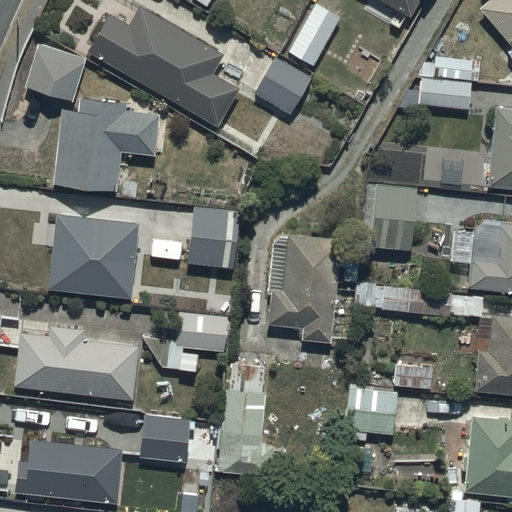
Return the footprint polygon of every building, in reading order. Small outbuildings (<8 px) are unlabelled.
[(341,13),(319,0),(314,0),(287,47),(313,62),(341,13)] [(369,0),(364,10),(387,24),(390,19),(399,24),(407,9),(411,12),(418,0),(369,0)] [(511,0),(481,0),(479,2),(511,41),(511,42),(507,47),(511,53),(511,0)] [(223,49),(139,1),(129,20),(109,8),(87,46),(219,121),(239,85),(211,69),(223,49)] [(86,54),(38,39),(24,81),(72,96),(86,54)] [(277,51),(254,88),(291,110),(314,73),(277,51)] [(435,52),(434,72),(479,75),(481,56),(435,52)] [(472,77),(433,75),(422,74),(420,101),(470,105),(472,77)] [(61,102),(53,178),(119,185),(123,148),(156,151),(160,109),(125,105),(126,96),(80,91),(79,104),(61,102)] [(511,103),(495,102),(488,182),(511,183),(511,103)] [(417,183),(376,180),(371,241),(412,244),(417,183)] [(242,214),(195,209),(191,245),(190,263),(236,268),(242,214)] [(469,257),(467,282),(511,286),(511,216),(484,214),(473,226),(454,225),(452,256),(469,257)] [(132,299),(140,223),(55,215),(48,291),(132,299)] [(267,289),(271,290),(269,320),(303,322),(303,334),(332,336),(340,235),(287,231),(286,240),(270,239),(267,289)] [(370,280),(357,279),(356,300),(381,302),(380,306),(480,314),(481,291),(370,282),(370,280)] [(227,312),(178,308),(175,338),(162,336),(160,364),(180,365),(180,363),(196,364),(198,344),(224,346),(227,312)] [(478,344),(474,386),(511,388),(511,310),(491,309),(488,345),(478,344)] [(48,330),(21,327),(15,380),(134,394),(140,341),(84,335),(86,324),(49,320),(48,330)] [(229,384),(224,384),(218,468),(272,472),(274,442),(262,441),(265,388),(263,388),(264,362),(231,359),(229,384)] [(394,359),(392,381),(431,383),(432,361),(394,359)] [(397,387),(350,384),(346,435),(367,437),(368,427),(394,429),(397,387)] [(473,410),(465,486),(509,490),(508,499),(511,499),(511,395),(511,396),(510,414),(473,410)] [(190,415),(144,410),(139,451),(186,456),(190,415)] [(18,454),(15,485),(118,497),(124,443),(31,433),(28,455),(18,454)] [(372,443),(353,443),(353,466),(371,467),(372,443)] [(478,511),(480,497),(451,494),(448,511),(478,511)]
